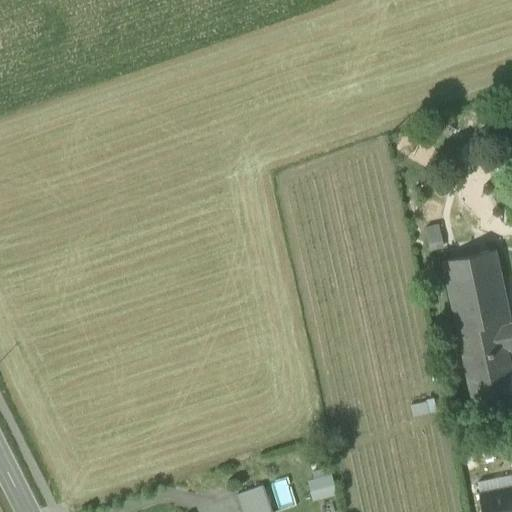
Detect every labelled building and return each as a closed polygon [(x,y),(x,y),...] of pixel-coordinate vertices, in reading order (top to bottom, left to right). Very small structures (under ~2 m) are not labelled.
[(439,223),(424,226),(430,250),(444,247),(439,223)] [(447,279),(497,268),(494,250),(443,260),(447,279)] [(511,389),(511,381),(508,364),(505,350),(511,348),(511,318),(508,320),(497,268),(447,279),(472,398),(511,389)] [(310,479),(312,496),(336,493),(333,475),(310,479)] [(236,494),(242,511),(271,511),(262,485),(236,494)] [(511,511),(511,487),(479,494),(482,511),(511,511)]
